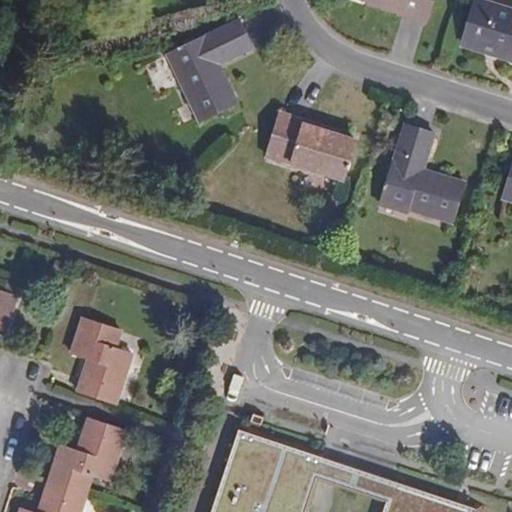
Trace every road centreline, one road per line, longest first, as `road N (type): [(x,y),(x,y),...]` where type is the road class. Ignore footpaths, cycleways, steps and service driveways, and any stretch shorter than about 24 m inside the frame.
road 1 (residential): [(0,190),(511,359)]
road 2 (residential): [(511,114),(368,70),(322,44),(293,0)]
